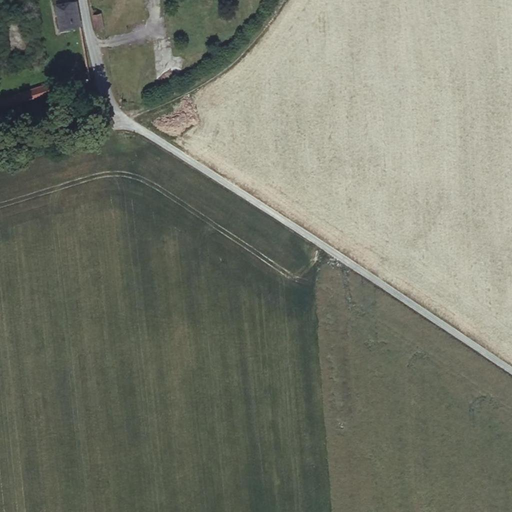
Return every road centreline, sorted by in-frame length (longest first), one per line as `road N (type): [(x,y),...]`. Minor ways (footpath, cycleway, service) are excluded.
road 1 (unclassified): [(511,373),(121,119)]
road 2 (track): [(281,0),(219,70),(121,119)]
road 3 (residential): [(121,119),(100,90),(81,0)]
road 4 (residential): [(0,159),(121,119)]
